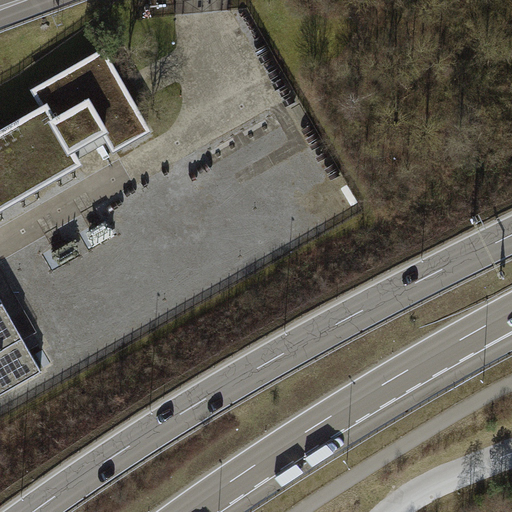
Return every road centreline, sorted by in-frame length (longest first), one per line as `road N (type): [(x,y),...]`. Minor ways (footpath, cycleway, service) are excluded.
road 1 (motorway): [(511,233),(277,357),(34,511)]
road 2 (motorway): [(189,511),(476,333)]
road 3 (track): [(390,511),(511,453)]
